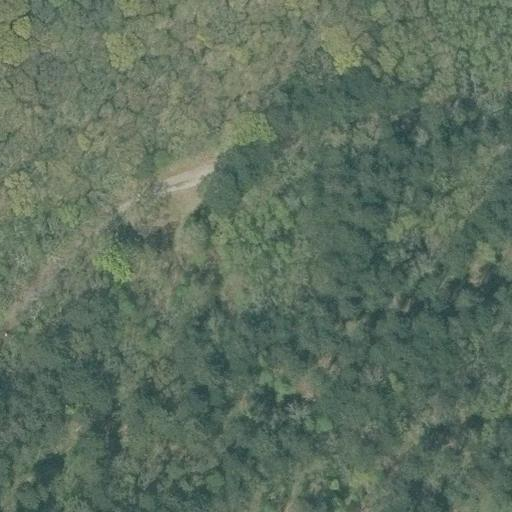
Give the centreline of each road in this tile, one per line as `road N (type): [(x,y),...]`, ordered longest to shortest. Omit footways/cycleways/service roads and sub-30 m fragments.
road 1 (track): [(511,98),(128,198),(0,347)]
road 2 (unknown): [(0,78),(262,0)]
road 3 (unknown): [(511,213),(398,0)]
